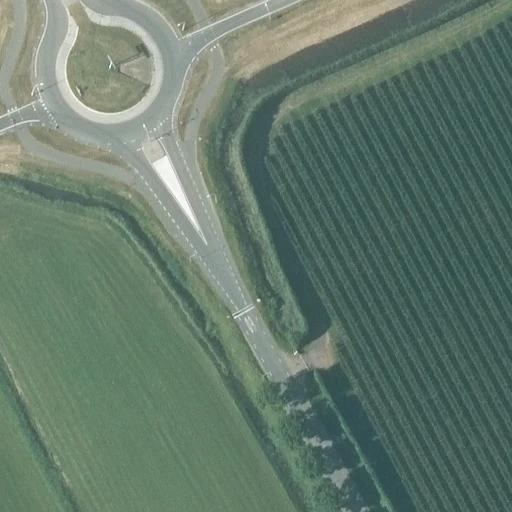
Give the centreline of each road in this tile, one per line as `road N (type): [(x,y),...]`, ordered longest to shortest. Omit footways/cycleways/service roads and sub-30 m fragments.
road 1 (tertiary): [(355,511),(202,234)]
road 2 (tertiary): [(117,139),(202,234)]
road 3 (trunk): [(175,53),(290,0)]
road 4 (tertiary): [(202,234),(160,115)]
